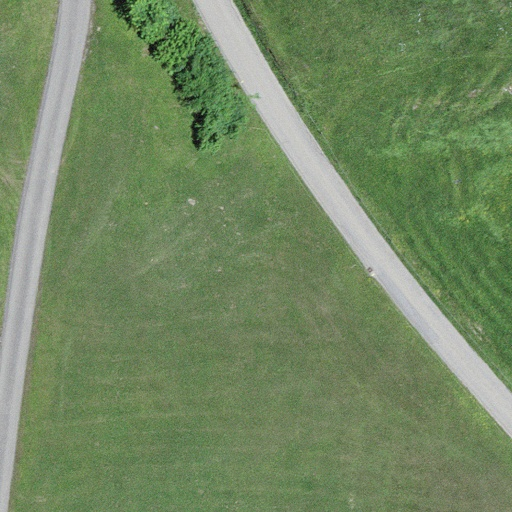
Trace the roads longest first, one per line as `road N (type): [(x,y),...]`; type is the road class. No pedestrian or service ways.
road 1 (track): [(9,511),(76,0)]
road 2 (unclassified): [(215,0),(272,105),(414,302),(511,417)]
